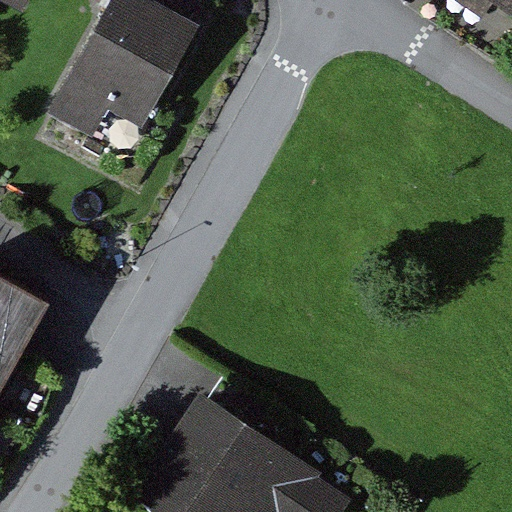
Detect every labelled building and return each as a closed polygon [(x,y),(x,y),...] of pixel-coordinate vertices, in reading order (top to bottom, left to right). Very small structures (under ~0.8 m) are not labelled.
[(43,0),(0,0),(0,3),(34,20),(43,0)] [(213,24),(163,0),(129,0),(78,107),(155,144),(213,24)] [(511,0),(463,0),(511,33),(511,0)] [(0,409),(38,338),(0,318),(0,409)] [(302,511),(333,465),(215,389),(152,488),(189,511),(302,511)]
